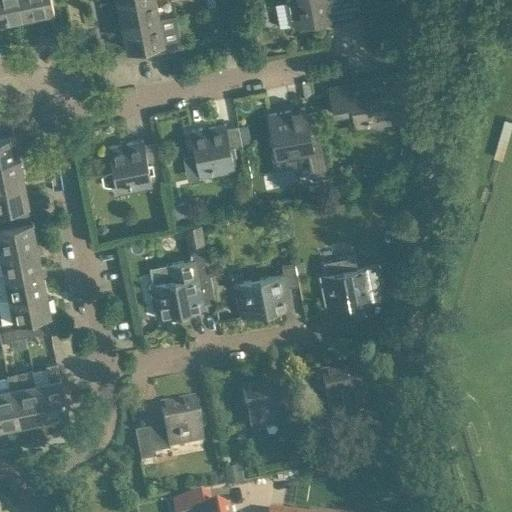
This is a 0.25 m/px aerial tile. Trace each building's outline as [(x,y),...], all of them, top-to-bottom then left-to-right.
[(2,0),(7,19),(30,15),(27,0),(2,0)] [(27,0),(30,15),(54,10),(51,0),(27,0)] [(123,0),(118,1),(122,24),(160,17),(156,0),(123,0)] [(287,0),(288,3),(292,24),(316,18),(317,23),(343,17),(344,11),(360,14),(362,0),(287,0)] [(230,3),(217,6),(223,37),(236,34),(230,3)] [(160,17),(122,24),(127,48),(164,41),(160,17)] [(406,52),(394,55),(383,57),(388,83),(411,78),(406,52)] [(382,75),(347,83),(328,86),(334,113),(352,109),(355,122),(390,114),(382,75)] [(291,109),(268,114),(276,154),(307,148),(313,181),(330,178),(317,113),(306,115),(305,107),(301,107),(300,106),(291,108),(291,109)] [(0,127),(1,134),(14,132),(10,108),(0,110),(0,127)] [(226,122),(190,129),(194,149),(198,168),(199,176),(235,170),(233,161),(231,147),(241,145),(237,126),(227,128),(226,122)] [(0,159),(20,156),(15,132),(14,132),(1,134),(0,134),(0,159)] [(105,172),(102,175),(104,184),(107,185),(111,185),(116,184),(117,193),(153,186),(152,179),(163,177),(162,168),(156,142),(145,144),(144,139),(108,146),(113,170),(109,170),(105,172)] [(0,183),(24,179),(20,156),(0,159),(0,183)] [(24,179),(0,183),(0,217),(29,212),(27,203),(29,203),(24,179)] [(400,192),(376,196),(379,208),(382,225),(384,238),(397,235),(398,222),(399,204),(400,192)] [(177,223),(186,220),(183,210),(174,212),(177,223)] [(0,224),(0,249),(37,242),(32,218),(0,224)] [(185,224),(189,242),(205,238),(201,221),(185,224)] [(391,238),(379,240),(382,254),(394,252),(391,238)] [(0,249),(0,250),(4,273),(42,265),(37,242),(0,249)] [(166,263),(169,278),(157,281),(149,282),(156,316),(164,314),(206,306),(202,291),(210,289),(206,269),(202,249),(193,251),(194,257),(166,263)] [(319,261),(322,273),(326,272),(333,305),(386,294),(379,261),(343,268),(341,257),(319,261)] [(243,281),(235,283),(241,315),(250,313),(291,305),(287,286),(299,283),(294,260),(281,263),(283,273),(243,281)] [(4,273),(9,296),(46,288),(42,265),(4,273)] [(46,288),(9,296),(14,320),(51,312),(46,288)] [(44,321),(24,326),(26,335),(46,330),(44,321)] [(26,335),(24,326),(4,330),(6,339),(26,335)] [(33,370),(34,375),(35,382),(42,416),(67,411),(57,362),(46,364),(47,367),(33,370)] [(321,373),(325,394),(311,397),(315,415),(345,409),(364,405),(363,396),(361,387),(356,366),(321,373)] [(8,379),(10,387),(17,421),(42,416),(35,382),(34,375),(8,379)] [(278,381),(242,388),(246,408),(250,428),(286,421),(282,403),(293,401),(289,380),(278,383),(278,381)] [(10,387),(0,388),(0,424),(17,421),(10,387)] [(160,404),(168,444),(169,451),(205,444),(195,397),(160,404)] [(156,460),(150,430),(135,433),(141,463),(156,460)] [(389,455),(403,451),(399,438),(386,442),(389,455)] [(375,476),(372,458),(352,462),(355,480),(375,476)] [(224,470),(227,487),(244,483),(241,467),(224,470)] [(394,473),(390,504),(405,506),(409,475),(394,473)] [(230,511),(230,506),(213,509),(210,495),(174,503),(175,511),(230,511)]
